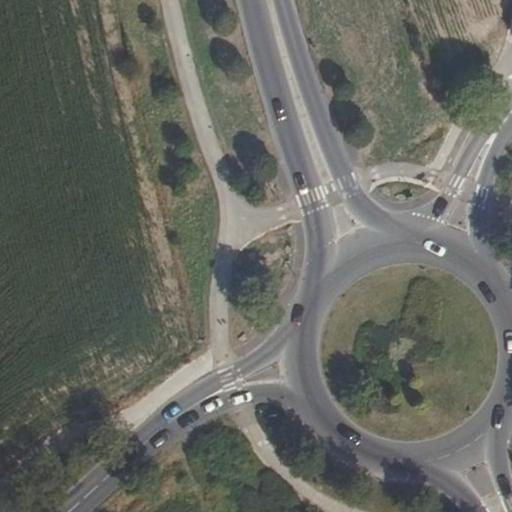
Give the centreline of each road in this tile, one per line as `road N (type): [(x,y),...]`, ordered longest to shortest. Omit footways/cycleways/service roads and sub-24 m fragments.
road 1 (secondary): [(255,0),(332,274)]
road 2 (tertiary): [(69,511),(201,400),(256,377),(302,384)]
road 3 (secondary): [(395,244),(349,185),(282,0)]
road 4 (secondary): [(302,384),(339,441),(369,459),(437,463),(469,450)]
road 5 (tertiary): [(467,259),(467,190),(511,112)]
